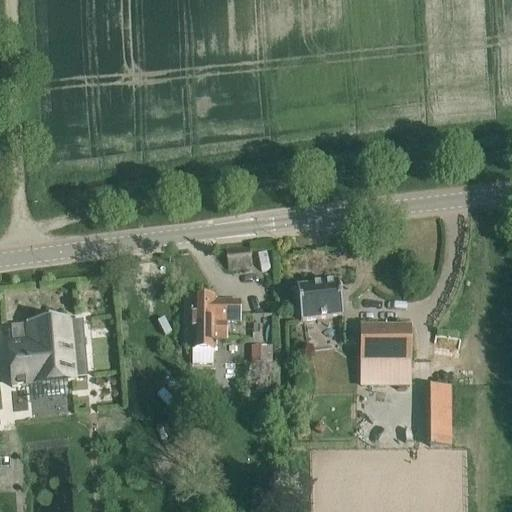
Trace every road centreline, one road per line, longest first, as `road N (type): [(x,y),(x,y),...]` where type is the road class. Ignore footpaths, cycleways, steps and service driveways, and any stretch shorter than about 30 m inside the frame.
road 1 (tertiary): [(0,260),(511,193)]
road 2 (track): [(21,257),(11,0)]
